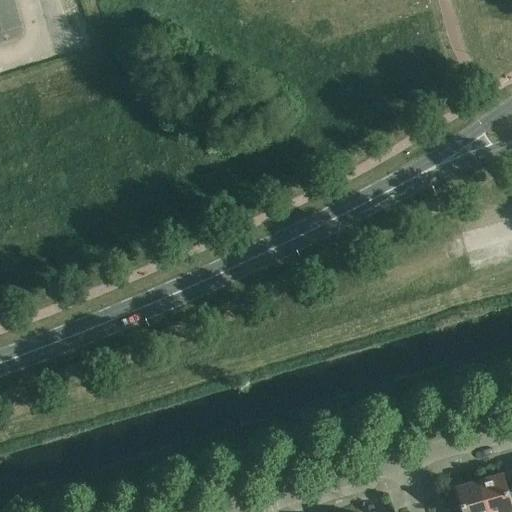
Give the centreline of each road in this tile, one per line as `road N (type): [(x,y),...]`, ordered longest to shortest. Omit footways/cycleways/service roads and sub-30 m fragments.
road 1 (tertiary): [(0,367),(299,238),(432,168)]
road 2 (residential): [(262,511),(411,471)]
